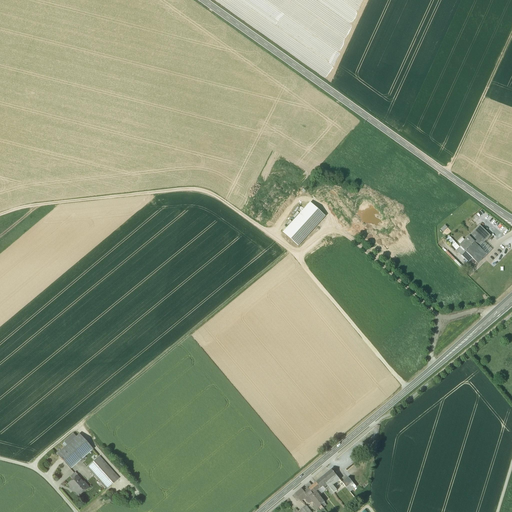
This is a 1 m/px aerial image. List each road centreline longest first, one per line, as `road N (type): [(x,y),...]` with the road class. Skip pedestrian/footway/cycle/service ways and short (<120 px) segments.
road 1 (track): [(0,215),(194,187),(213,192),(290,249),(407,389)]
road 2 (secondary): [(511,220),(202,0)]
road 3 (track): [(290,249),(33,467)]
road 4 (primary): [(260,511),(511,299)]
road 5 (track): [(296,256),(332,219),(443,319)]
road 6 (track): [(447,174),(511,34)]
